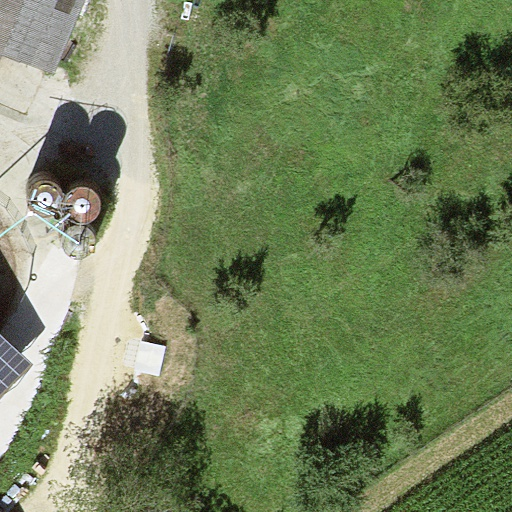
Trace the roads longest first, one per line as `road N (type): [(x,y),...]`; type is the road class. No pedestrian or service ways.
road 1 (track): [(85,511),(76,448),(80,340),(108,240)]
road 2 (track): [(0,138),(46,130),(99,150),(111,177),(108,240)]
